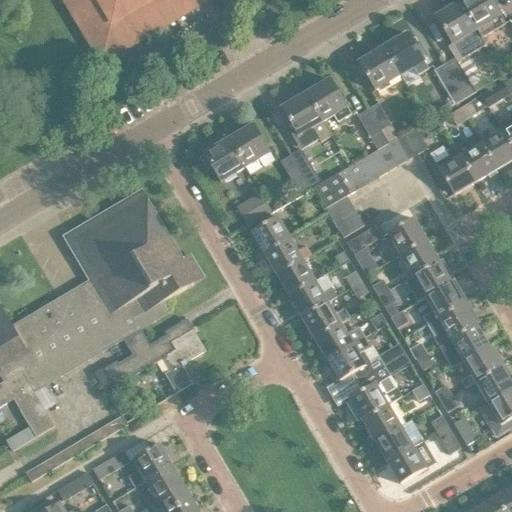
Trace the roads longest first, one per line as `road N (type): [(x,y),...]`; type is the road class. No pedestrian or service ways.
road 1 (residential): [(285,360),(154,129)]
road 2 (residential): [(154,129),(372,0)]
road 3 (residential): [(239,511),(181,421),(285,360)]
road 4 (residential): [(0,223),(154,129)]
road 5 (residential): [(375,511),(285,360)]
road 6 (residential): [(460,232),(425,178),(376,208)]
road 7 (residential): [(511,450),(408,511)]
